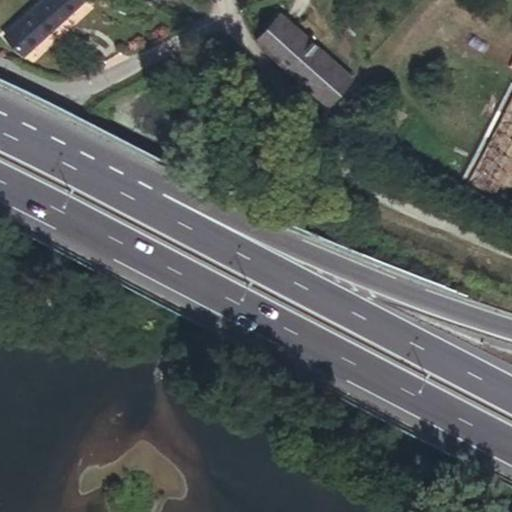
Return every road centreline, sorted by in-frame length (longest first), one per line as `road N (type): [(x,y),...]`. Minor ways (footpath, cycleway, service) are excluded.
road 1 (trunk): [(0,181),(511,444)]
road 2 (trunk): [(511,391),(90,176)]
road 3 (trunk): [(511,335),(90,176)]
road 4 (unclassified): [(228,14),(327,132),(354,179),(385,201),(511,254)]
road 5 (unclassified): [(17,73),(75,95),(228,14)]
